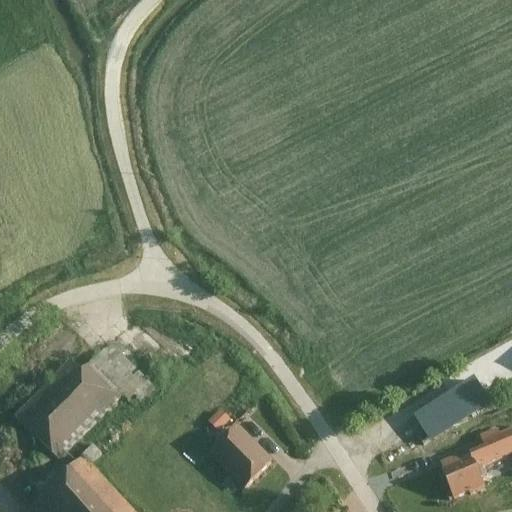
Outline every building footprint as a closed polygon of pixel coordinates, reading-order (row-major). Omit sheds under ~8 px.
[(123,399),(90,367),(81,376),(69,364),(15,418),(60,462),(123,399)] [(491,389),(482,376),(417,419),(435,446),(484,414),(475,400),(491,389)] [(245,492),(274,462),(236,426),(207,455),(245,492)] [(511,460),(511,434),(499,440),(497,435),(483,441),(487,452),(470,459),(476,474),(511,460)] [(453,502),(484,491),(476,474),(470,459),(461,465),(459,459),(446,464),(448,472),(444,474),(453,502)] [(133,511),(83,460),(31,511),(133,511)]
